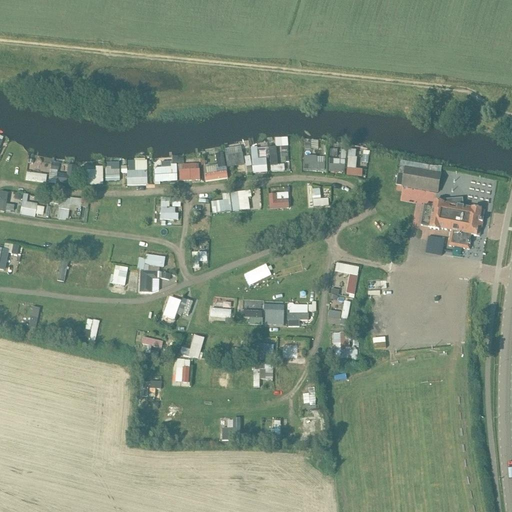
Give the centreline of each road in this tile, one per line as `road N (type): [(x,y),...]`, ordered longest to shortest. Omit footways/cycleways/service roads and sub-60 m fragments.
road 1 (track): [(511,115),(464,89),(0,42)]
road 2 (tertiary): [(511,504),(504,392),(511,291)]
